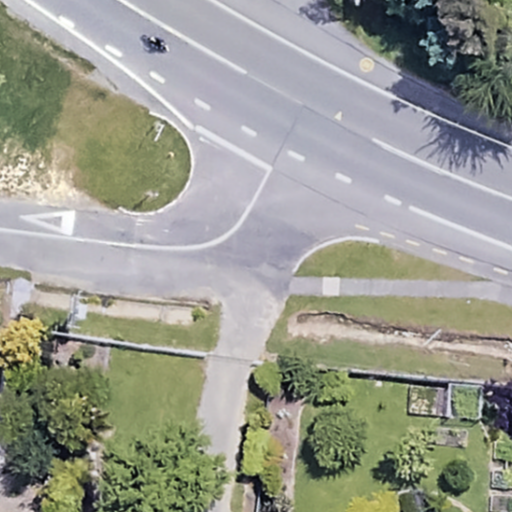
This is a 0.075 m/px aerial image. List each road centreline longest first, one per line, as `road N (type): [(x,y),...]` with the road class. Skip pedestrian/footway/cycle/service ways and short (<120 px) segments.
road 1 (residential): [(0,232),(181,250),(223,238),(248,208),(299,104)]
road 2 (trunk): [(299,104),(511,204)]
road 3 (trunk): [(131,0),(299,104)]
